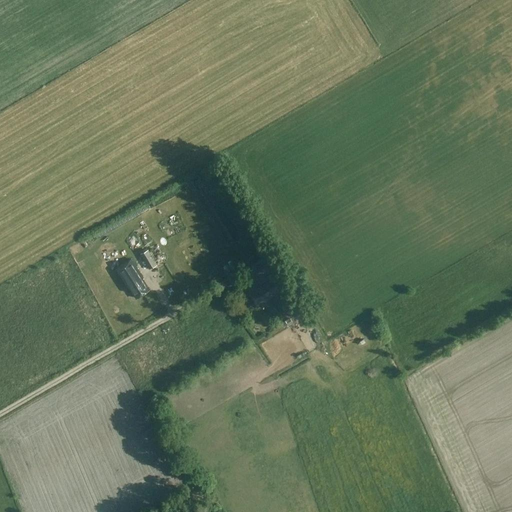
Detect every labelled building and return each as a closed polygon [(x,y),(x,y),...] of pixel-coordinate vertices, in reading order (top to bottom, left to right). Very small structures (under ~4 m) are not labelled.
[(154,246),(148,250),(140,254),(149,269),(157,265),(151,255),(157,251),(154,246)] [(270,255),(252,264),(260,278),(277,269),(270,255)] [(136,298),(149,290),(142,279),(143,278),(136,267),(121,277),(128,287),(129,287),(136,298)] [(275,293),(280,290),(274,280),(249,294),(257,305),(265,300),(275,294),(275,293)] [(293,305),(298,313),(304,309),(299,301),(298,302),(296,299),(292,302),(294,304),(293,305)] [(326,342),(333,355),(344,349),(338,336),(326,342)]
